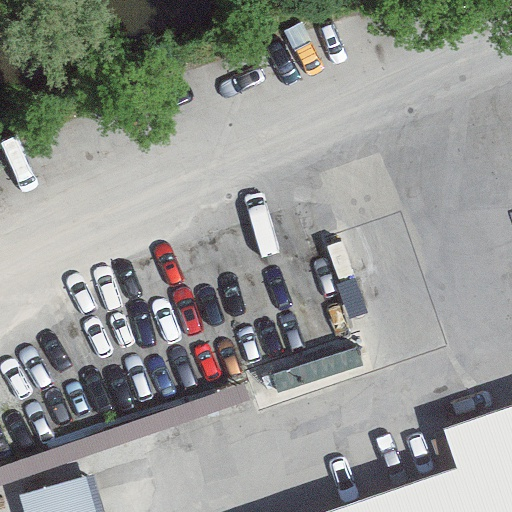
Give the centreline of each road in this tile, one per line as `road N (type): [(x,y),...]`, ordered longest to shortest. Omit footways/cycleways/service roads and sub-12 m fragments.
road 1 (unknown): [(392,168),(0,341)]
road 2 (unknown): [(392,168),(444,297),(511,330)]
road 3 (unknown): [(511,118),(392,168)]
